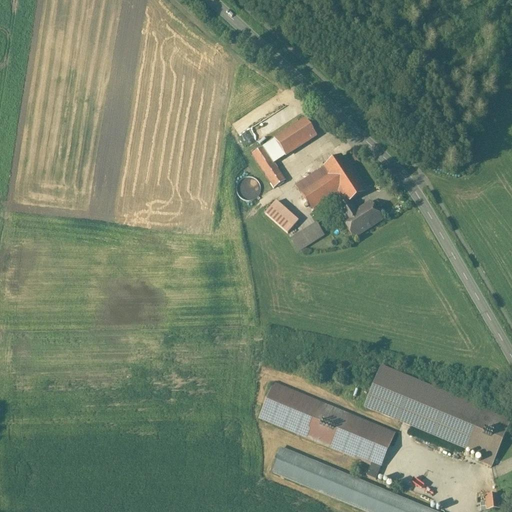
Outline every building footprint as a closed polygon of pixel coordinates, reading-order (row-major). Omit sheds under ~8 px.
[(305,119),(263,148),(274,165),(315,137),(305,119)] [(285,183),(274,165),(263,148),(252,155),(274,189),(285,183)] [(341,157),(324,168),(340,191),(335,195),(343,207),(348,204),(364,194),(341,157)] [(311,211),(335,195),(340,191),(324,168),(295,186),(311,211)] [(251,179),(247,178),(243,180),(239,182),(237,186),(236,190),(237,195),(239,198),(243,201),(247,202),(251,202),(255,200),(258,197),(260,193),(260,188),(258,184),(255,181),(251,179)] [(264,214),(286,234),(298,221),(276,201),(264,214)] [(355,214),(348,204),(343,207),(337,212),(343,222),(355,214)] [(370,204),(355,214),(343,222),(354,239),(381,221),(370,204)] [(289,238),(297,253),(324,237),(317,223),(289,238)] [(383,368),(366,409),(463,448),(460,455),(491,467),(511,420),(383,368)] [(395,436),(273,384),(258,418),(370,465),(366,476),(376,480),(395,436)] [(427,511),(278,450),(269,471),(367,511),(427,511)] [(497,495),(485,496),(486,510),(498,509),(497,495)]
